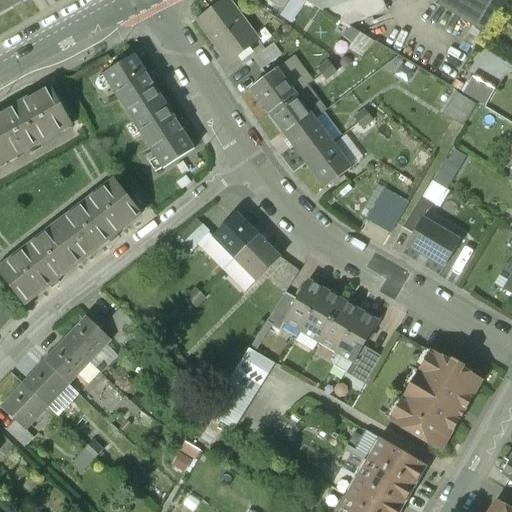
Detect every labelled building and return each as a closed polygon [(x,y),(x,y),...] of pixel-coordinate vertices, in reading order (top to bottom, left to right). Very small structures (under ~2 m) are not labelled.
[(8,0),(0,0),(0,12),(12,6),(8,0)] [(302,0),(347,26),(385,10),(381,0),(302,0)] [(430,0),(432,4),(470,26),(464,36),(478,44),(504,0),(430,0)] [(241,21),(237,24),(222,4),(197,22),(228,63),(257,42),(241,21)] [(364,32),(354,46),(366,55),(376,41),(364,32)] [(272,44),(251,60),(260,71),(281,55),(272,44)] [(193,149),(134,56),(104,76),(163,169),(193,149)] [(327,61),(316,70),(320,75),(331,67),(327,61)] [(331,67),(320,75),(324,81),(335,72),(331,67)] [(276,70),(249,90),(268,115),(295,94),(276,70)] [(475,74),(466,92),(488,104),(498,86),(475,74)] [(45,90),(0,115),(0,155),(4,163),(66,128),(45,90)] [(469,122),(477,100),(454,92),(446,114),(469,122)] [(295,94),(268,115),(276,125),(287,139),(314,119),(295,94)] [(363,111),(352,119),(356,125),(367,116),(363,111)] [(367,116),(356,125),(361,130),(372,122),(367,116)] [(314,119),(287,139),(306,163),(332,143),(314,119)] [(332,143),(306,163),(325,188),(351,168),(332,143)] [(115,180),(56,226),(82,260),(141,215),(115,180)] [(421,197),(402,229),(412,235),(421,221),(432,203),(421,197)] [(402,214),(379,200),(367,221),(390,235),(402,214)] [(258,236),(236,214),(212,238),(235,260),(258,236)] [(458,244),(421,221),(412,235),(406,246),(444,268),(458,244)] [(56,226),(0,269),(0,275),(23,306),(82,260),(56,226)] [(258,236),(235,260),(257,282),(280,258),(258,236)] [(287,264),(274,285),(286,292),(299,272),(287,264)] [(296,299),(282,323),(284,324),(301,333),(326,291),(307,280),(296,299)] [(196,289),(186,299),(191,304),(201,294),(196,289)] [(326,291),(301,333),(318,344),(343,301),(326,291)] [(286,293),(266,324),(279,332),(284,324),(282,323),(296,299),(286,293)] [(206,299),(201,294),(191,304),(196,309),(206,299)] [(0,299),(0,328),(15,313),(0,299)] [(343,301),(318,344),(335,354),(360,311),(343,301)] [(335,354),(332,359),(333,366),(346,373),(348,370),(352,364),(353,364),(363,347),(378,321),(360,311),(335,354)] [(109,341),(86,318),(65,340),(89,362),(109,341)] [(89,362),(65,340),(44,362),(67,385),(89,362)] [(381,357),(363,347),(353,364),(352,364),(348,370),(367,381),(381,357)] [(274,364),(249,350),(242,361),(267,376),(274,364)] [(420,375),(410,391),(408,390),(392,418),(411,429),(409,433),(420,440),(423,436),(441,446),(448,433),(451,434),(460,419),(457,418),(461,411),(464,412),(473,397),(470,395),(479,381),(461,370),(463,367),(452,361),(450,364),(430,352),(418,374),(420,375)] [(267,376),(242,361),(235,372),(260,386),(267,376)] [(67,385),(44,362),(23,384),(46,407),(67,385)] [(260,386),(235,372),(228,383),(253,398),(260,386)] [(253,398),(228,383),(221,394),(247,408),(253,398)] [(23,384),(0,408),(24,430),(46,407),(23,384)] [(247,408),(221,394),(215,405),(240,419),(247,408)] [(143,406),(133,396),(129,401),(139,411),(143,406)] [(139,411),(129,401),(124,406),(134,416),(139,411)] [(240,419),(215,405),(207,416),(233,431),(240,419)] [(15,448),(0,433),(0,453),(5,458),(15,448)] [(426,466),(379,439),(368,458),(414,486),(426,466)] [(102,450),(91,440),(87,445),(97,455),(102,450)] [(188,440),(175,464),(189,471),(201,447),(188,440)] [(97,455),(87,445),(82,450),(92,460),(97,455)] [(414,486),(368,458),(357,478),(403,505),(414,486)] [(398,511),(403,505),(357,478),(345,497),(371,511),(398,511)] [(371,511),(345,497),(336,511),(371,511)] [(511,511),(511,510),(496,501),(489,511),(511,511)]
